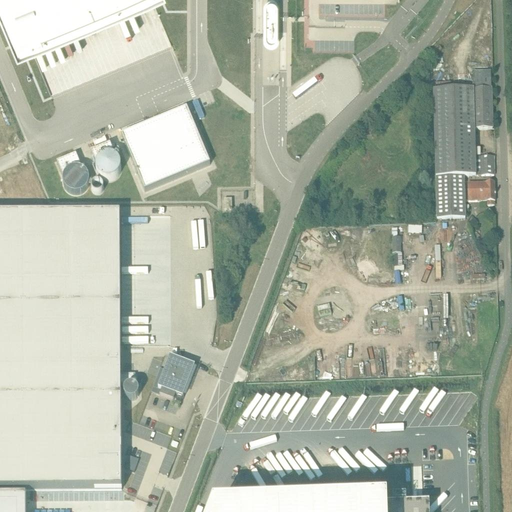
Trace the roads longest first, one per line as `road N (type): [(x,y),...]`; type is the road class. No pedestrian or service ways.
road 1 (unclassified): [(177,511),(307,169),(424,40),(449,0)]
road 2 (unclassified): [(500,0),(509,299),(484,415)]
road 3 (unknown): [(463,511),(464,443),(448,426),(202,444)]
